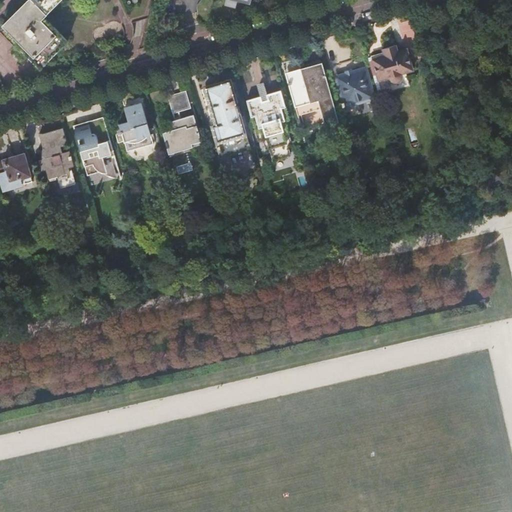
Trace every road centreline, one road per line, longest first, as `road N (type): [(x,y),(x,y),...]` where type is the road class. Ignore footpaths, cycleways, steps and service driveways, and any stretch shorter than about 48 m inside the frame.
road 1 (track): [(0,445),(511,326)]
road 2 (track): [(0,334),(504,224)]
road 3 (residential): [(371,0),(0,107)]
